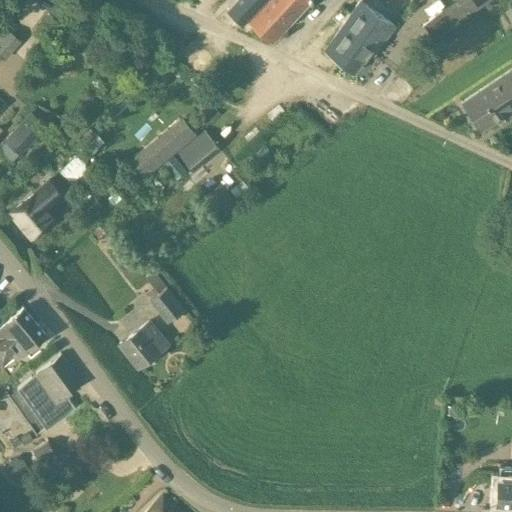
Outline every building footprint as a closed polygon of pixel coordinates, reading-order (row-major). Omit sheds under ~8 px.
[(246,17),(262,0),(234,0),(227,8),(242,23),(247,18),(246,17)] [(262,0),(246,17),(247,18),(272,42),(311,0),(262,0)] [(341,62),(378,12),(361,0),(360,0),(324,50),(341,62)] [(375,0),(385,9),(393,0),(375,0)] [(494,0),(458,0),(470,17),(494,0)] [(452,24),(440,9),(422,24),(435,39),(452,24)] [(378,12),(341,62),(354,72),(369,51),(373,54),(395,24),(378,12)] [(4,27),(0,31),(0,57),(3,60),(19,41),(4,27)] [(480,130),(511,109),(511,68),(461,101),(480,130)] [(46,126),(32,112),(5,141),(20,154),(46,126)] [(144,175),(197,132),(182,114),(129,157),(144,175)] [(219,147),(204,129),(177,151),(192,169),(219,147)] [(71,183),(86,168),(74,156),(59,171),(71,183)] [(59,198),(45,182),(36,189),(50,206),(59,198)] [(56,217),(34,192),(10,212),(31,238),(56,217)] [(156,271),(147,278),(159,294),(150,301),(168,323),(185,309),(156,271)] [(0,324),(0,364),(13,353),(16,357),(46,333),(23,306),(0,324)] [(138,367),(167,343),(149,321),(120,344),(138,367)] [(81,381),(61,353),(36,371),(32,365),(3,386),(36,432),(74,404),(66,392),(81,381)] [(0,370),(0,388),(11,379),(2,369),(0,370)] [(59,433),(32,452),(40,463),(67,444),(59,433)] [(511,466),(500,466),(499,481),(498,503),(511,503),(511,466)] [(69,471),(73,478),(80,475),(76,468),(69,471)] [(183,511),(163,493),(145,511),(183,511)]
